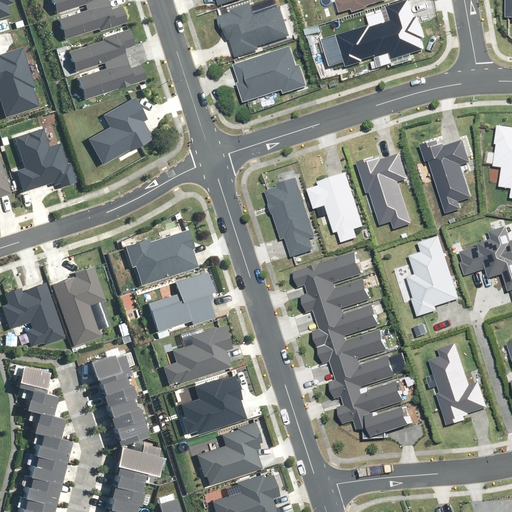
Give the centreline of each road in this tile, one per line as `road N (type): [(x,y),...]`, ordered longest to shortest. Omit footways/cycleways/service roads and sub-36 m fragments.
road 1 (residential): [(212,155),(318,487)]
road 2 (residential): [(212,155),(290,123),(478,74)]
road 3 (residential): [(0,244),(212,155)]
road 4 (residential): [(318,487),(511,458)]
road 5 (residential): [(157,0),(212,155)]
road 6 (residential): [(72,511),(86,447),(66,369)]
